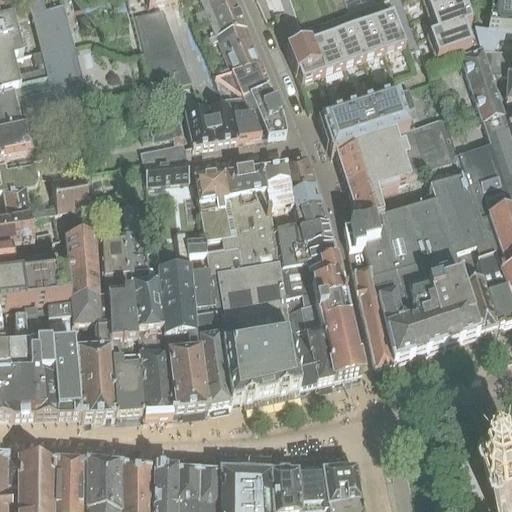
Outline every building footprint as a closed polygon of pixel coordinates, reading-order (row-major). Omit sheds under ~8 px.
[(0,0),(0,21),(12,18),(5,0),(22,0),(30,20),(40,61),(73,53),(62,9),(45,15),(39,0),(0,0)] [(185,0),(146,0),(149,11),(185,0)] [(199,46),(201,46),(245,32),(231,0),(196,0),(203,16),(195,19),(198,27),(207,24),(211,35),(197,40),(199,46)] [(406,0),(410,9),(418,6),(417,5),(431,0),(406,0)] [(431,0),(417,5),(418,6),(425,25),(454,15),(461,12),(456,0),(431,0)] [(511,0),(489,0),(487,35),(511,36),(511,0)] [(454,15),(425,25),(431,44),(432,45),(461,35),(462,36),(469,33),(461,12),(454,15)] [(161,15),(133,22),(143,61),(175,53),(161,15)] [(0,69),(13,66),(24,63),(14,23),(12,18),(0,21),(0,69)] [(391,22),(370,29),(383,66),(404,58),(391,22)] [(370,29),(350,36),(363,73),(383,66),(370,29)] [(216,47),(221,60),(253,52),(245,32),(201,46),(205,60),(210,59),(207,49),(216,47)] [(511,36),(472,33),(481,55),(493,56),(498,46),(506,45),(511,45),(511,36)] [(431,44),(424,47),(432,69),(469,55),(462,36),(461,35),(432,45),(431,44)] [(350,36),(330,44),(343,80),(363,73),(350,36)] [(330,44),(310,51),(323,87),(343,80),(330,44)] [(310,51),(289,58),(302,94),(323,87),(310,51)] [(218,76),(220,81),(261,70),(253,52),(221,60),(227,73),(218,76)] [(79,78),(73,53),(40,61),(43,73),(46,86),(79,78)] [(175,53),(143,61),(151,97),(176,91),(179,100),(193,96),(175,53)] [(489,80),(481,55),(462,60),(457,62),(481,130),(504,122),(489,80)] [(511,81),(511,56),(493,56),(481,55),(489,80),(507,81),(511,81)] [(0,98),(10,96),(46,86),(43,73),(16,79),(13,66),(0,69),(0,98)] [(213,83),(240,103),(270,91),(261,70),(220,81),(213,83)] [(0,134),(26,129),(88,113),(79,78),(46,86),(10,96),(11,100),(0,103),(0,134)] [(279,118),(278,114),(279,114),(270,91),(240,103),(223,105),(232,125),(250,121),(252,125),(257,123),(266,144),(285,141),(284,136),(283,131),(283,129),(281,122),(279,118)] [(414,112),(410,97),(331,119),(332,121),(317,125),(327,162),(335,160),(413,138),(407,114),(414,112)] [(455,100),(439,105),(442,117),(458,112),(455,100)] [(203,108),(206,117),(214,152),(237,148),(232,125),(223,105),(203,108)] [(191,155),(214,152),(206,117),(184,120),(191,155)] [(260,145),(252,125),(250,121),(232,125),(237,148),(260,145)] [(511,140),(508,129),(506,129),(504,122),(481,130),(488,151),(457,161),(463,184),(479,226),(493,266),(511,319),(511,140)] [(183,142),(179,126),(148,133),(151,149),(183,142)] [(0,134),(0,166),(33,160),(26,129),(0,134)] [(413,138),(335,160),(358,231),(356,231),(356,232),(372,227),(365,203),(374,200),(373,198),(414,186),(412,179),(453,167),(458,184),(452,186),(452,187),(463,184),(457,161),(445,129),(413,138)] [(145,194),(188,188),(183,151),(138,158),(143,172),(145,194)] [(286,171),(291,194),(312,190),(304,167),(286,171)] [(0,197),(1,197),(2,197),(7,221),(29,216),(25,194),(33,194),(37,186),(34,170),(5,175),(4,170),(0,170),(0,197)] [(294,211),(291,194),(286,171),(264,175),(275,231),(297,226),(294,211)] [(282,272),(275,231),(264,175),(262,176),(225,181),(239,258),(243,279),(282,272)] [(0,229),(28,224),(88,214),(82,181),(50,188),(54,211),(29,216),(7,221),(2,197),(1,197),(5,218),(0,218),(0,229)] [(205,260),(205,263),(239,258),(225,181),(193,185),(202,245),(205,260)] [(374,200),(365,203),(372,227),(377,249),(361,253),(361,257),(369,288),(375,309),(391,373),(392,374),(424,363),(408,305),(426,300),(425,296),(434,293),(458,287),(454,277),(457,275),(450,254),(470,247),(478,270),(493,266),(479,226),(463,184),(452,187),(452,186),(429,193),(434,209),(381,224),(374,200)] [(294,211),(318,206),(312,190),(291,194),(294,211)] [(294,211),(297,226),(298,232),(325,227),(319,210),(318,206),(294,211)] [(0,256),(10,254),(33,250),(28,224),(0,229),(0,256)] [(137,225),(123,227),(124,236),(138,235),(137,225)] [(207,277),(226,392),(235,390),(240,410),(238,410),(239,411),(240,412),(298,397),(283,304),(297,302),(312,299),(306,274),(303,254),(298,232),(297,226),(275,231),(282,272),(243,279),(239,258),(205,263),(207,277)] [(298,232),(303,254),(324,250),(321,232),(326,231),(326,229),(325,227),(298,232)] [(77,242),(96,238),(95,231),(75,233),(77,242)] [(343,234),(347,260),(361,257),(361,253),(356,231),(343,234)] [(141,424),(141,414),(129,287),(123,236),(100,238),(105,304),(103,304),(103,305),(112,415),(113,416),(114,426),(141,424)] [(156,276),(157,285),(163,344),(197,339),(190,278),(190,273),(188,273),(187,261),(205,260),(202,245),(199,245),(198,237),(175,240),(179,274),(156,276)] [(69,308),(103,305),(103,304),(101,304),(96,238),(77,242),(63,243),(66,280),(69,308)] [(511,319),(493,266),(478,270),(470,247),(450,254),(457,275),(467,273),(473,293),(479,292),(495,338),(495,339),(511,333),(511,319)] [(328,268),(324,250),(303,254),(306,274),(335,268),(334,266),(328,268)] [(375,309),(369,288),(361,257),(347,260),(349,269),(352,282),(358,312),(359,312),(375,309)] [(10,258),(0,259),(0,280),(13,278),(10,258)] [(306,274),(312,299),(315,312),(343,306),(335,268),(306,274)] [(454,277),(458,287),(477,345),(495,338),(479,292),(473,293),(467,273),(457,275),(454,277)] [(190,278),(197,339),(206,418),(229,413),(226,392),(207,277),(190,278)] [(66,280),(0,289),(0,316),(69,308),(66,280)] [(170,421),(163,344),(157,285),(129,287),(141,414),(142,413),(142,423),(145,423),(145,424),(168,423),(168,422),(171,422),(170,421)] [(450,354),(477,345),(458,287),(434,293),(450,354)] [(426,300),(408,305),(424,363),(450,354),(434,293),(425,296),(426,300)] [(312,299),(297,302),(314,394),(331,390),(315,312),(312,299)] [(283,304),(298,397),(314,394),(297,302),(283,304)] [(69,312),(80,425),(80,428),(113,425),(112,415),(103,305),(69,308),(69,312)] [(343,306),(315,312),(331,390),(359,384),(360,383),(360,382),(343,306)] [(374,379),(391,373),(375,309),(359,312),(369,352),(370,360),(370,362),(374,379)] [(45,338),(46,351),(46,353),(49,353),(55,421),(63,420),(64,419),(64,418),(71,417),(72,422),(72,423),(72,424),(73,424),(75,424),(77,424),(77,425),(80,425),(69,312),(46,315),(48,338),(45,338)] [(19,352),(6,353),(6,355),(4,355),(10,423),(32,422),(25,352),(27,352),(26,347),(34,347),(37,344),(35,322),(13,324),(15,345),(19,348),(19,352)] [(163,344),(170,421),(171,422),(206,418),(197,339),(163,344)] [(0,423),(10,423),(4,355),(6,355),(6,353),(5,340),(0,340),(0,423)] [(52,421),(55,421),(49,353),(46,353),(46,351),(27,352),(25,352),(32,422),(52,421)] [(511,511),(511,447),(511,448),(511,447),(511,454),(488,463),(486,460),(482,461),(481,461),(479,467),(480,471),(484,470),(493,498),(491,499),(493,503),(492,504),(492,505),(488,506),(489,511),(491,511),(494,511),(511,511)] [(6,469),(6,467),(0,467),(0,511),(9,511),(10,509),(5,509),(6,469)] [(52,511),(53,471),(51,471),(51,472),(43,471),(37,471),(37,470),(35,470),(29,470),(28,469),(27,469),(27,470),(21,469),(21,468),(17,468),(17,469),(15,511),(52,511)] [(15,511),(17,469),(11,469),(6,469),(5,509),(10,509),(9,511),(15,511)] [(81,511),(82,473),(53,471),(52,511),(81,511)] [(99,511),(103,474),(86,473),(83,511),(99,511)] [(119,511),(121,476),(103,474),(99,511),(119,511)] [(271,511),(270,483),(268,483),(250,482),(250,481),(252,478),(253,476),(253,475),(238,474),(237,476),(238,478),(240,481),(240,482),(219,481),(219,491),(218,511),(271,511)] [(152,511),(152,479),(151,479),(148,478),(131,476),(131,477),(121,476),(119,511),(152,511)] [(176,511),(177,480),(152,479),(152,511),(176,511)] [(349,479),(321,481),(324,511),(359,511),(355,484),(349,479)] [(198,511),(199,481),(177,480),(176,511),(198,511)] [(218,511),(219,491),(219,481),(199,481),(198,511),(218,511)] [(297,511),(324,511),(321,481),(295,482),(297,511)] [(297,511),(295,482),(270,483),(271,511),(297,511)]
